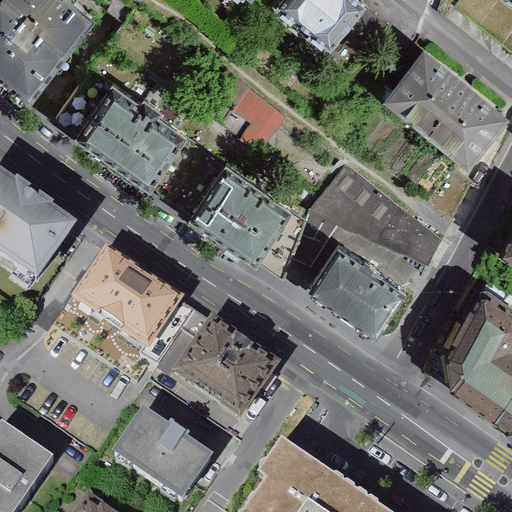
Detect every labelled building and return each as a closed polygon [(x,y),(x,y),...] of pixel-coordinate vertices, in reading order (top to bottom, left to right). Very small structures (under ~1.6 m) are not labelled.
[(91,18),(69,0),(0,0),(0,70),(27,94),(91,18)] [(334,49),(367,7),(358,0),(287,0),(281,8),(334,49)] [(470,159),(504,117),(428,58),(395,100),(470,159)] [(76,142),(116,85),(93,70),(57,128),(76,142)] [(188,135),(116,85),(76,142),(148,192),(188,135)] [(261,161),(289,122),(251,90),(235,114),(253,127),(242,146),(261,161)] [(230,167),(188,135),(148,192),(191,224),(230,167)] [(293,211),(230,167),(191,224),(256,267),(290,214),(293,211)] [(445,248),(348,167),(312,216),(341,246),(363,262),(372,249),(431,273),(445,248)] [(70,229),(0,181),(0,255),(35,279),(70,229)] [(312,228),(290,214),(256,267),(278,281),(312,228)] [(511,265),(511,228),(495,254),(511,265)] [(363,262),(341,246),(314,285),(381,331),(407,292),(363,262)] [(179,301),(105,251),(74,296),(149,346),(179,301)] [(446,354),(451,384),(492,414),(511,385),(511,307),(483,288),(446,354)] [(239,431),(279,370),(216,330),(177,391),(239,431)] [(511,385),(492,414),(511,427),(511,385)] [(182,508),(212,466),(147,420),(117,462),(182,508)] [(0,511),(19,511),(53,463),(2,427),(0,430),(0,511)] [(394,511),(313,457),(282,436),(263,462),(270,467),(239,511),(394,511)]
